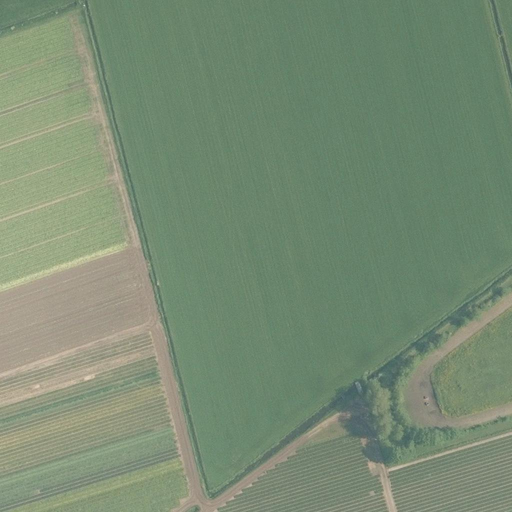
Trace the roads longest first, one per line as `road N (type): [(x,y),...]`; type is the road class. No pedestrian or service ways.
road 1 (track): [(362,411),(347,407),(308,431),(203,511),(158,316),(0,371)]
road 2 (track): [(388,511),(353,371),(511,254)]
road 3 (track): [(511,282),(417,352),(392,385),(393,420),(422,445)]
road 4 (track): [(511,431),(377,471)]
